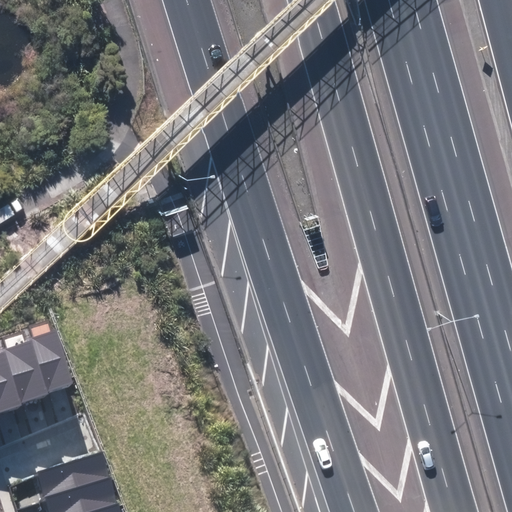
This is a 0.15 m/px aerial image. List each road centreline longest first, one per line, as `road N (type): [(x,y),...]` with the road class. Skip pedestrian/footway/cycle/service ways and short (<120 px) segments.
road 1 (motorway): [(352,511),(276,298),(188,0)]
road 2 (motorway): [(456,511),(313,0)]
road 3 (motorway): [(387,0),(511,436)]
